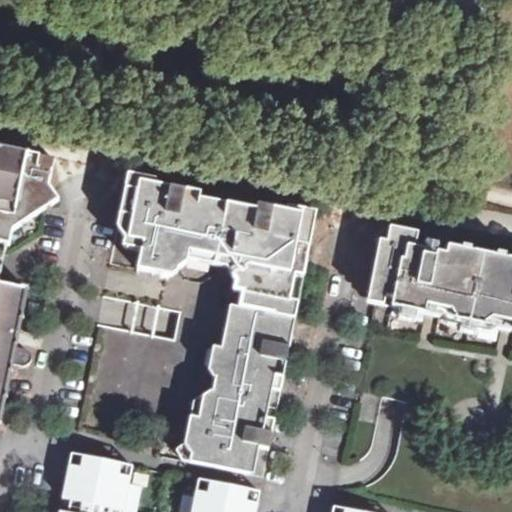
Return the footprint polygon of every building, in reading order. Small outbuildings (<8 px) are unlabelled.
[(51,207),(74,200),(64,183),(70,159),(0,143),(0,243),(10,246),(13,230),(20,226),(16,220),(20,217),(44,204),(45,203),(50,203),(51,207)] [(118,228),(125,239),(124,247),(142,251),(140,262),(179,270),(185,265),(185,260),(226,268),(236,282),(242,294),(239,309),(237,323),(226,328),(226,329),(222,349),(216,378),(216,379),(213,393),(212,392),(204,397),(196,435),(186,434),(183,448),(191,456),(191,463),(248,474),(256,469),(260,448),(269,450),(272,432),(264,430),(267,418),(273,390),(275,378),(283,380),(299,304),(290,302),(296,275),(299,260),(307,261),(317,213),(288,207),(287,212),(258,207),(257,212),(229,205),(227,205),(225,217),(213,215),(214,208),(199,205),(201,195),(156,186),(157,181),(128,175),(118,228)] [(214,208),(213,215),(225,217),(227,205),(215,203),(214,208)] [(45,210),(47,209),(44,204),(20,217),(24,224),(45,210)] [(394,299),(392,308),(399,310),(417,313),(426,315),(428,306),(441,308),(451,311),(455,321),(460,321),(478,325),(486,327),(487,321),(491,319),(503,321),(511,322),(511,260),(508,260),(507,260),(506,260),(505,261),(505,263),(496,261),(496,259),(496,258),(496,257),(495,257),(494,256),(473,252),(472,253),(471,253),(470,255),(470,256),(462,254),(462,253),(462,252),(461,252),(461,251),(461,250),(460,250),(459,249),(456,249),(455,249),(454,249),(453,249),(453,250),(453,251),(452,251),(452,252),(452,253),(450,262),(437,259),(439,249),(425,246),(425,250),(416,248),(419,234),(390,228),(377,296),(394,299)] [(426,239),(425,246),(439,249),(440,242),(426,239)] [(242,294),(236,282),(226,268),(185,260),(185,265),(221,273),(234,292),(242,294)] [(304,278),(307,261),(299,260),(296,275),(304,278)] [(140,262),(138,272),(169,278),(178,273),(179,270),(140,262)] [(28,290),(0,283),(0,423),(1,424),(13,365),(24,368),(30,365),(32,361),(32,356),(28,351),(17,348),(28,290)] [(441,308),(428,306),(426,315),(439,317),(441,308)] [(226,328),(237,323),(239,309),(232,307),(231,307),(231,308),(226,328)] [(399,310),(398,318),(416,322),(417,313),(399,310)] [(478,325),(460,321),(458,328),(476,332),(478,325)] [(511,332),(511,322),(503,321),(501,330),(511,332)] [(216,378),(222,349),(213,348),(208,368),(209,371),(216,378)] [(283,380),(275,378),(273,390),(280,391),(281,391),(282,390),(283,380)] [(186,434),(196,435),(204,397),(201,397),(192,404),(186,434)] [(267,418),(264,430),(272,432),(276,419),(267,418)] [(187,462),(191,463),(191,456),(183,448),(178,453),(187,462)] [(72,454),(63,499),(76,502),(75,507),(72,507),(67,511),(66,511),(63,511),(61,511),(60,511),(137,511),(142,487),(130,484),(134,467),(72,454)] [(256,511),(261,492),(199,480),(196,497),(183,495),(179,511),(256,511)]
